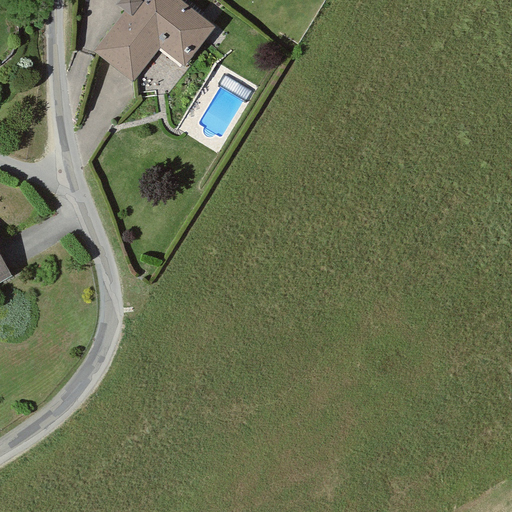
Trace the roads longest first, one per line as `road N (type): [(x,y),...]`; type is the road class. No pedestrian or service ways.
road 1 (residential): [(0,454),(76,391),(109,330),(105,261),(75,178)]
road 2 (residential): [(75,178),(60,105),(57,0)]
